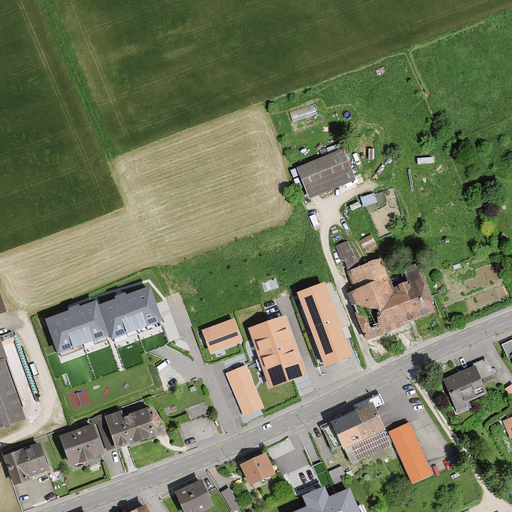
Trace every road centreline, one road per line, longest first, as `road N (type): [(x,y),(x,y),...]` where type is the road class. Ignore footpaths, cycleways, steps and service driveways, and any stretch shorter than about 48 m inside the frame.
road 1 (secondary): [(144,481),(511,321)]
road 2 (track): [(174,295),(46,0)]
road 3 (track): [(407,365),(492,497),(495,508),(484,511)]
